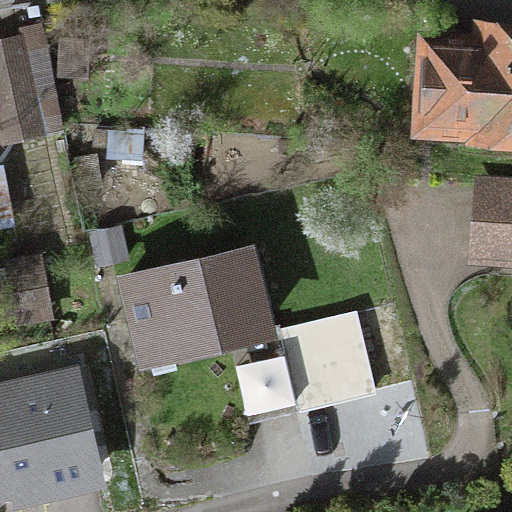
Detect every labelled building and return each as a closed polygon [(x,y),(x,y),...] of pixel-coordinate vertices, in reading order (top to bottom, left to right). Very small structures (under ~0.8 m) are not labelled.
[(482,41),(428,38),(422,129),(511,134),(511,28),(487,27),(486,27),(485,27),(484,27),(484,28),(483,28),(483,29),(482,41)] [(65,126),(65,123),(47,33),(0,42),(0,100),(9,137),(65,126)] [(511,185),(486,184),(484,220),(511,221),(511,185)] [(511,221),(484,220),(481,256),(511,258),(511,221)] [(231,336),(268,328),(250,251),(128,280),(137,320),(146,357),(231,336)] [(40,256),(11,262),(21,321),(51,316),(40,256)] [(285,399),(268,328),(231,336),(248,408),(285,399)] [(0,484),(17,481),(20,491),(98,473),(77,379),(6,395),(7,402),(0,403),(0,484)]
